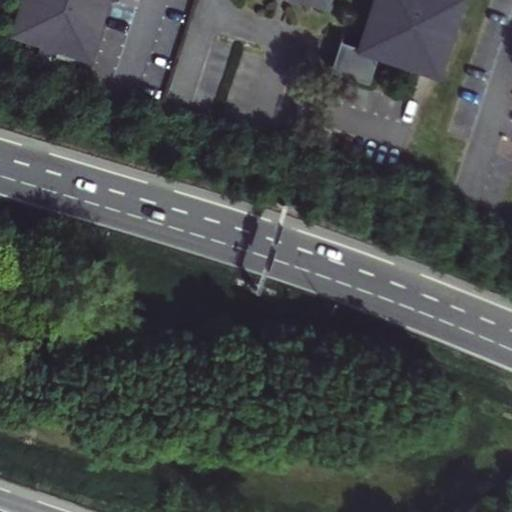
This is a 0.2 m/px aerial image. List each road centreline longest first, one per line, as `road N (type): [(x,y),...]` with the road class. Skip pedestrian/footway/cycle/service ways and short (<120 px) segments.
road 1 (track): [(0,415),(342,487),(511,447)]
road 2 (motorway): [(268,259),(0,177)]
road 3 (motorway): [(511,352),(268,259)]
road 4 (motorway): [(511,325),(268,259)]
road 5 (unclassified): [(511,63),(463,205)]
